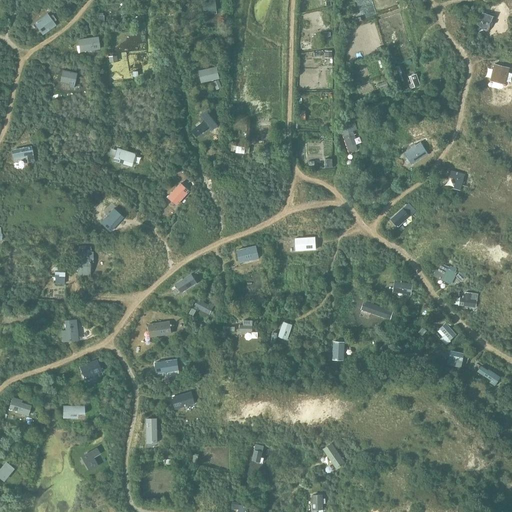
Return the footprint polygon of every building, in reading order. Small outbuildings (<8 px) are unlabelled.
[(208,0),(209,2),(202,3),(204,16),(207,16),(207,13),(216,12),(217,12),(215,0),(208,0)] [(493,17),(482,13),(479,19),(477,25),(486,32),(489,26),(491,27),(493,24),(491,22),(493,17)] [(47,16),(35,24),(42,35),(54,26),(52,23),(49,18),(47,16)] [(98,37),(77,40),(79,53),(99,50),(98,37)] [(490,82),(505,85),(509,68),(494,65),(490,82)] [(198,71),(201,83),(219,79),(217,67),(198,71)] [(69,88),(73,89),(76,73),(62,70),(59,82),(70,84),(69,88)] [(410,85),(412,88),(420,86),(419,84),(421,83),(418,77),(417,77),(416,74),(409,77),(412,84),(410,85)] [(386,82),(378,85),(380,90),(389,87),(386,82)] [(203,121),(191,131),(196,137),(208,127),(211,131),(217,126),(205,111),(199,116),(203,121)] [(351,123),(342,127),(340,127),(348,153),(357,150),(354,140),(357,139),(354,131),(357,130),(355,122),(351,123)] [(412,149),(406,153),(411,160),(417,157),(419,160),(428,154),(421,143),(415,147),(415,146),(411,148),(412,149)] [(11,151),(12,160),(26,157),(27,163),(34,162),(31,147),(11,151)] [(135,155),(118,149),(114,161),(131,167),(135,155)] [(451,170),(449,177),(456,179),(453,188),(460,190),(465,175),(451,170)] [(167,198),(168,198),(166,200),(174,207),(176,205),(177,206),(189,191),(180,183),(167,198)] [(403,209),(402,209),(390,220),(398,227),(410,217),(410,216),(412,214),(412,215),(414,213),(413,213),(416,211),(413,208),(411,209),(408,205),(406,206),(405,206),(403,209)] [(110,232),(117,224),(114,222),(120,215),(113,209),(100,224),(110,232)] [(315,237),(295,239),(295,252),(316,250),(315,237)] [(91,246),(77,246),(77,252),(77,266),(77,276),(90,277),(90,264),(92,264),(93,252),(92,252),(91,252),(91,246)] [(256,246),(236,251),(239,264),(259,259),(256,246)] [(441,281),(450,285),(456,273),(438,264),(432,277),(441,281)] [(64,278),(65,271),(54,271),(54,279),(55,279),(55,284),(64,284),(64,278)] [(459,274),(455,277),(460,282),(463,279),(459,274)] [(176,285),(181,294),(198,284),(192,276),(176,285)] [(394,281),(392,292),(411,295),(412,284),(394,281)] [(458,307),(472,308),(473,304),(474,300),(470,300),(471,294),(465,293),(464,299),(459,298),(458,307)] [(209,315),(213,306),(209,304),(208,305),(197,301),(189,316),(193,317),(197,309),(209,315)] [(364,301),(361,310),(390,320),(393,311),(364,301)] [(75,320),(64,321),(65,331),(61,331),(62,342),(77,341),(75,320)] [(239,333),(252,333),(252,321),(243,321),(242,326),(239,326),(239,333)] [(148,325),(149,338),(171,335),(170,322),(148,325)] [(277,338),(286,341),(292,325),(283,323),(277,338)] [(440,340),(446,346),(456,336),(445,324),(438,330),(444,336),(440,340)] [(422,328),(417,333),(421,337),(426,331),(422,328)] [(345,343),(333,342),(332,361),(344,361),(345,343)] [(447,367),(456,369),(457,368),(460,368),(463,354),(449,352),(447,367)] [(96,360),(79,367),(84,379),(102,372),(96,360)] [(154,363),(156,374),(179,371),(177,360),(154,363)] [(499,380),(494,377),(496,375),(488,370),(487,372),(480,367),(477,373),(490,382),(489,384),(494,387),(499,380)] [(191,392),(171,398),(175,410),(195,405),(191,392)] [(16,413),(27,416),(31,405),(21,403),(22,400),(11,397),(8,408),(17,411),(16,413)] [(83,406),(62,406),(62,418),(77,418),(77,415),(84,415),(83,406)] [(157,419),(146,419),(146,444),(157,444),(157,419)] [(322,450),(335,470),(345,464),(331,443),(322,450)] [(251,461),(260,463),(264,448),(255,446),(251,461)] [(80,457),(88,472),(98,467),(93,458),(100,454),(97,448),(80,457)] [(0,480),(3,483),(14,470),(5,463),(0,469),(0,480)] [(312,496),(312,511),(323,511),(323,495),(312,496)]
